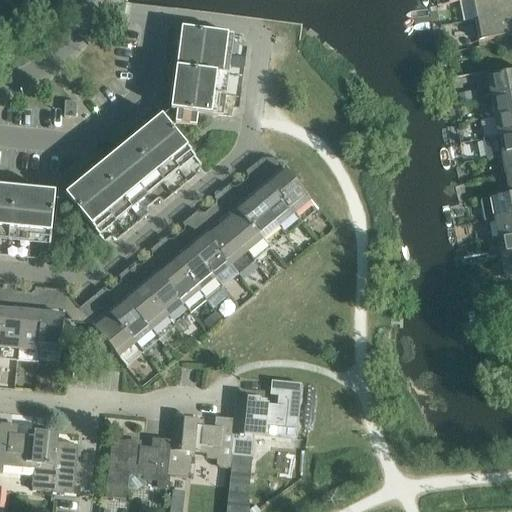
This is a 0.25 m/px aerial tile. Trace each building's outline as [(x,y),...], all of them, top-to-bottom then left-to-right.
[(511,0),(470,0),(474,21),(511,13),(511,0)] [(511,13),(474,21),(478,43),(511,36),(511,13)] [(198,117),(213,118),(224,35),(182,30),(171,113),(163,120),(162,119),(66,198),(93,230),(189,151),(171,129),(176,126),(197,129),(198,117)] [(511,73),(487,78),(491,98),(511,93),(511,73)] [(511,93),(491,98),(495,117),(511,114),(511,93)] [(65,103),(64,119),(76,119),(77,103),(65,103)] [(511,114),(495,117),(498,137),(511,134),(511,114)] [(511,134),(498,137),(502,157),(511,154),(511,134)] [(511,154),(502,157),(506,176),(511,175),(511,154)] [(283,169),(267,183),(299,221),(315,208),(283,169)] [(267,183),(251,195),(283,234),(299,221),(267,183)] [(0,231),(52,237),(56,196),(0,189),(0,231)] [(251,195),(235,208),(267,247),(283,234),(251,195)] [(491,200),(495,220),(511,216),(511,196),(510,197),(510,196),(491,200)] [(235,208),(219,221),(251,260),(267,247),(235,208)] [(511,216),(495,220),(498,240),(511,237),(511,216)] [(219,221),(204,234),(236,273),(251,260),(219,221)] [(102,229),(96,234),(105,245),(111,240),(102,229)] [(204,234),(188,247),(219,286),(236,273),(204,234)] [(511,237),(498,240),(502,260),(511,257),(511,237)] [(188,247),(171,261),(203,299),(219,286),(188,247)] [(511,257),(502,260),(506,280),(511,278),(511,257)] [(171,261),(156,274),(188,312),(203,299),(171,261)] [(156,274),(140,286),(172,325),(188,312),(156,274)] [(140,286),(124,299),(156,338),(172,325),(140,286)] [(124,299),(108,312),(140,351),(156,338),(124,299)] [(0,332),(0,356),(18,358),(23,308),(3,306),(0,332)] [(18,358),(38,360),(43,310),(23,308),(18,358)] [(43,310),(38,360),(60,363),(64,312),(43,310)] [(140,351),(108,312),(91,326),(124,365),(140,351)] [(238,399),(235,422),(233,457),(251,459),(254,432),(271,434),(270,439),(295,441),(301,386),(273,383),(272,395),(285,397),(284,408),(259,405),(259,401),(238,399)] [(174,423),(172,443),(170,478),(188,480),(191,453),(208,455),(207,460),(221,461),(221,466),(224,469),(232,470),(233,457),(235,422),(215,420),(214,428),(196,426),(197,422),(175,420),(174,423)] [(0,425),(0,473),(3,471),(3,466),(18,468),(18,463),(35,465),(32,491),(73,495),(78,447),(57,444),(58,436),(36,433),(35,437),(17,436),(18,428),(0,425)] [(170,478),(172,443),(152,441),(152,449),(133,447),(134,443),(112,441),(106,499),(125,501),(126,491),(137,492),(143,486),(144,481),(159,482),(158,487),(161,490),(169,491),(170,478)]
